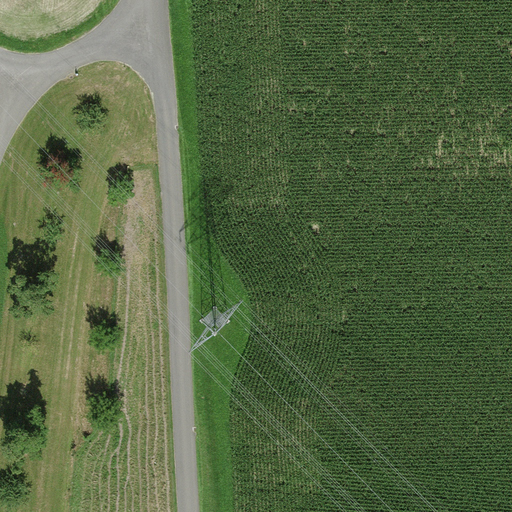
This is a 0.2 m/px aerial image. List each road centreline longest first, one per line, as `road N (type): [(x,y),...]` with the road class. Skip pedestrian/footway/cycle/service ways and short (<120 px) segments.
road 1 (unclassified): [(155,43),(165,96),(188,511)]
road 2 (residential): [(155,43),(77,56),(24,84)]
